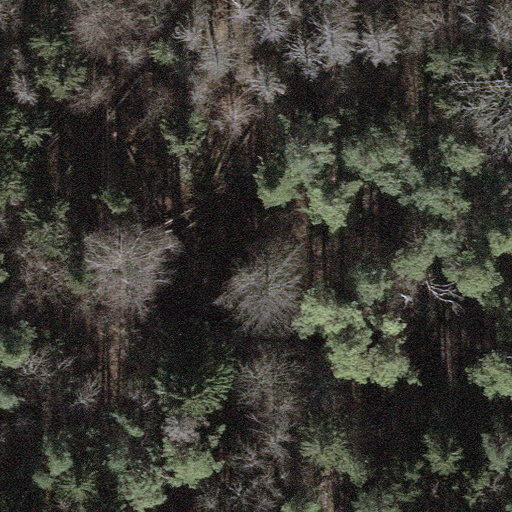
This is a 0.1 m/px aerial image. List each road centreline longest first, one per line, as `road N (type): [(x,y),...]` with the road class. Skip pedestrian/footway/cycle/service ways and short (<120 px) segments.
road 1 (track): [(0,260),(511,361)]
road 2 (track): [(354,511),(511,192)]
